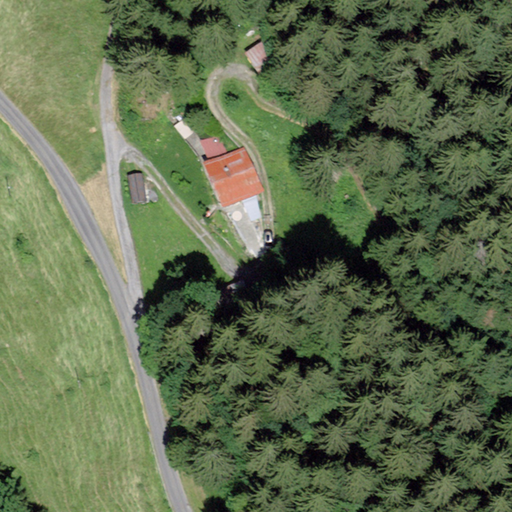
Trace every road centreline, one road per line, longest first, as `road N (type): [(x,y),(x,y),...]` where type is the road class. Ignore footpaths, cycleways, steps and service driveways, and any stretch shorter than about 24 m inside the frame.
road 1 (track): [(511,359),(458,335),(340,148),(319,126),(273,102),(245,68),(223,72),(211,94),(255,153),(267,185),(264,270),(234,269),(133,150),(112,147)]
road 2 (unclassified): [(187,511),(130,329),(80,208),(0,101)]
road 3 (track): [(117,0),(107,82),(113,176),(135,299),(130,329)]
